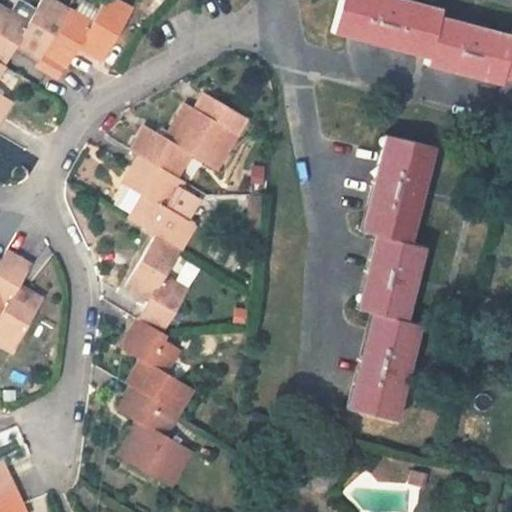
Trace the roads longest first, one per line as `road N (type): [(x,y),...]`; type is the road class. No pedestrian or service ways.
road 1 (residential): [(55,483),(76,298),(38,195),(84,103),(280,14)]
road 2 (residential): [(289,54),(321,193),(311,376)]
road 3 (residential): [(289,54),(511,106)]
